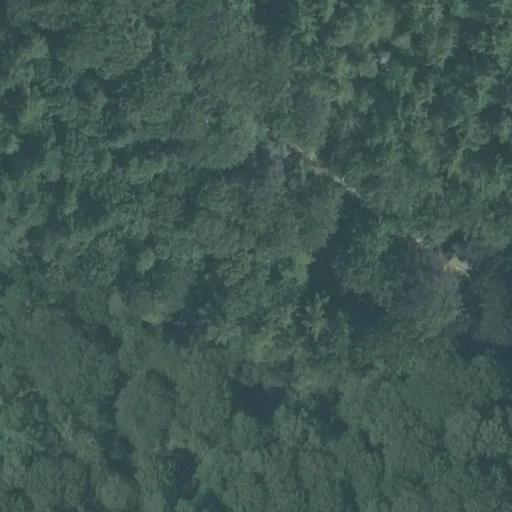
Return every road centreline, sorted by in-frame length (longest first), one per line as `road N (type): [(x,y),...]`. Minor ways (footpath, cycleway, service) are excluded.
road 1 (tertiary): [(0,417),(511,388)]
road 2 (secondary): [(511,293),(377,201),(152,0)]
